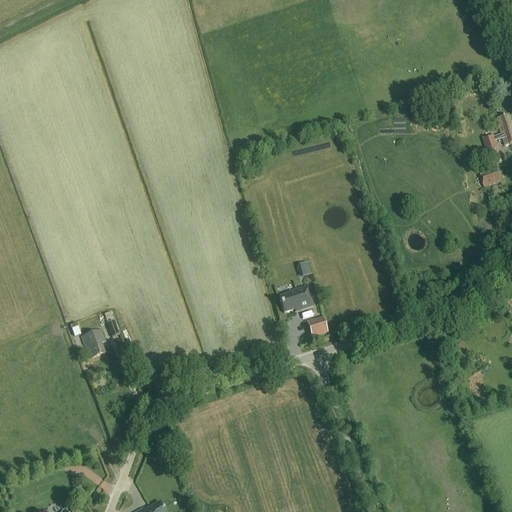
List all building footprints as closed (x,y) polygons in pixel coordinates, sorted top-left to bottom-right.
[(502,163),(495,142),(502,140),(504,146),(511,144),(511,125),(511,126),(508,116),(496,119),(501,135),(493,138),(492,135),(483,139),(492,167),(502,163)] [(475,164),(487,160),(483,149),(472,153),(475,164)] [(483,188),(500,183),(495,169),(478,175),(483,188)] [(297,265),(301,277),(311,274),(307,262),(297,265)] [(307,288),(287,294),(287,296),(279,298),(284,315),(294,312),(295,314),(313,309),(307,288)] [(312,339),(327,334),(323,319),(307,324),(312,339)] [(114,321),(108,323),(106,324),(112,339),(120,336),(114,321)] [(101,345),(105,343),(101,331),(81,338),(84,347),(85,346),(90,360),(105,355),(101,345)] [(140,511),(164,511),(160,503),(144,511),(143,510),(140,511)]
